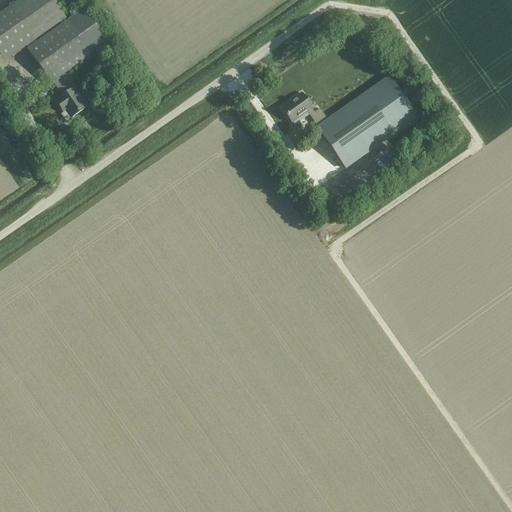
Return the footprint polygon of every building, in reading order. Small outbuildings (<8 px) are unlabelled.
[(34,42),(64,20),(50,0),(20,0),(10,7),(0,14),(0,54),(12,57),(34,42)] [(91,55),(106,45),(82,11),(28,49),(52,83),(53,83),(65,74),(91,55)] [(65,74),(53,83),(60,93),(61,93),(63,96),(56,102),(63,112),(65,111),(71,118),(86,107),(81,100),(82,99),(75,89),(65,74)] [(328,121),(318,128),(317,129),(345,169),(417,118),(388,78),(328,121)] [(295,99),(282,109),(292,123),(308,112),(310,116),(309,116),(318,128),(328,121),(320,109),(314,113),(312,109),(301,94),(295,98),(295,99)] [(61,111),(56,114),(61,122),(66,119),(61,111)] [(378,169),(384,166),(380,158),(374,161),(378,169)]
